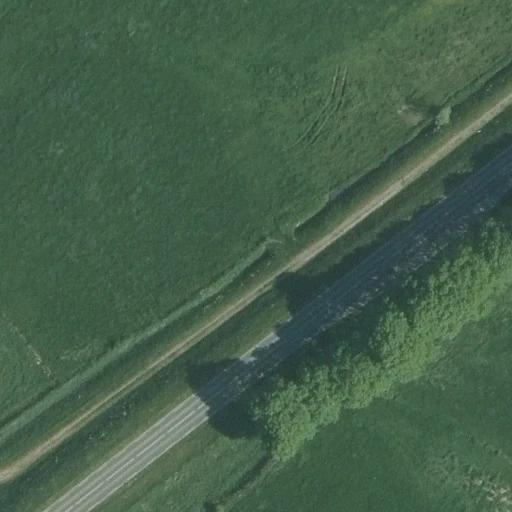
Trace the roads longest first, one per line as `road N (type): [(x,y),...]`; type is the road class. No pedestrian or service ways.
road 1 (track): [(511,102),(6,481)]
road 2 (primary): [(69,511),(511,164)]
